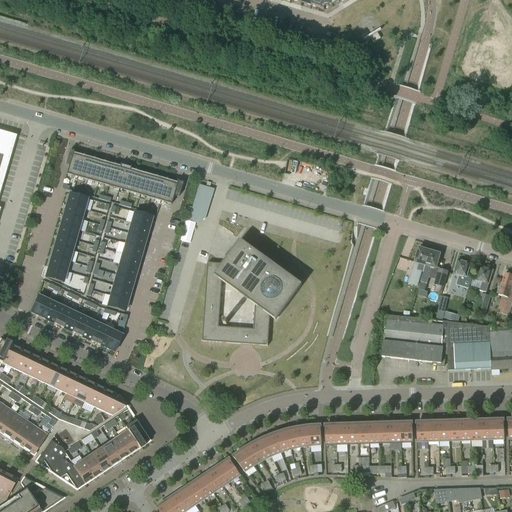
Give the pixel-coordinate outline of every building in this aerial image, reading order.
[(313,0),(312,6),(325,10),(326,9),(329,8),(330,9),(340,3),(337,0),(313,0)] [(383,0),(384,2),(380,5),(387,17),(402,8),(397,0),(383,0)] [(474,2),(461,44),(477,49),(489,7),(474,2)] [(377,33),(369,38),(372,43),(380,38),(377,33)] [(461,44),(457,58),(473,63),(477,49),(461,44)] [(30,85),(37,87),(40,80),(32,77),(30,85)] [(0,131),(0,189),(16,136),(0,131)] [(71,155),(65,175),(170,205),(176,185),(71,155)] [(199,219),(208,188),(198,185),(195,198),(192,208),(189,216),(199,219)] [(86,199),(69,194),(66,205),(83,210),(86,199)] [(80,220),(83,210),(66,205),(63,215),(80,220)] [(134,213),(131,223),(148,228),(151,218),(134,213)] [(77,231),(80,220),(63,215),(60,226),(77,231)] [(145,239),(148,228),(131,223),(128,234),(145,239)] [(74,241),(77,231),(60,226),(57,236),(74,241)] [(142,249),(145,239),(128,234),(125,244),(142,249)] [(71,251),(74,241),(57,236),(54,246),(71,251)] [(207,263),(202,342),(240,344),(242,329),(218,327),(221,281),(233,289),(255,306),(253,330),(252,345),(267,346),(270,316),(276,321),(302,285),(240,240),(223,264),(207,263)] [(139,260),(142,249),(125,244),(122,255),(139,260)] [(68,262),(71,251),(54,246),(51,257),(68,262)] [(411,274),(410,279),(420,282),(429,251),(418,248),(411,274)] [(420,282),(418,289),(419,290),(420,293),(424,294),(428,279),(435,281),(435,283),(443,286),(447,272),(435,269),(440,254),(429,251),(420,282)] [(136,270),(139,260),(122,255),(119,265),(136,270)] [(65,272),(68,262),(51,257),(49,261),(48,267),(65,272)] [(457,260),(453,274),(458,276),(456,285),(468,289),(469,284),(474,285),(475,280),(466,277),(470,264),(463,262),(463,261),(460,260),(459,261),(457,260)] [(164,278),(157,276),(145,326),(149,327),(140,362),(156,366),(182,263),(174,261),(172,266),(168,265),(164,278)] [(133,280),(136,270),(119,265),(116,275),(133,280)] [(62,283),(65,272),(48,267),(45,278),(62,283)] [(479,267),(475,280),(481,282),(479,291),(485,293),(492,270),(485,268),(486,268),(481,267),(479,267)] [(498,288),(496,294),(498,295),(498,296),(502,297),(498,310),(500,310),(508,313),(511,298),(511,284),(511,282),(511,276),(511,275),(507,274),(506,275),(504,274),(500,288),(498,288)] [(130,291),(133,280),(116,275),(113,286),(130,291)] [(127,301),(130,291),(113,286),(110,296),(127,301)] [(481,295),(477,308),(485,310),(489,297),(481,295)] [(39,317),(47,301),(38,296),(30,313),(39,317)] [(124,312),(127,301),(110,296),(107,307),(124,312)] [(441,296),(436,317),(443,319),(448,297),(441,296)] [(49,322),(57,305),(47,301),(39,317),(49,322)] [(389,302),(387,309),(401,313),(403,305),(389,302)] [(58,326),(66,310),(57,305),(49,322),(58,326)] [(67,330),(75,314),(66,310),(58,326),(67,330)] [(76,335),(84,318),(75,314),(67,330),(76,335)] [(386,316),(381,357),(440,364),(441,354),(447,355),(448,349),(447,323),(415,319),(386,316)] [(86,339),(93,323),(84,318),(76,335),(86,339)] [(95,344),(103,327),(93,323),(86,339),(95,344)] [(488,327),(447,323),(448,349),(453,348),(454,371),(490,369),(490,370),(488,327)] [(104,348),(112,331),(103,327),(95,344),(104,348)] [(240,344),(252,345),(253,330),(242,329),(240,344)] [(121,336),(112,331),(104,348),(114,353),(121,336)] [(0,340),(0,363),(1,364),(11,343),(5,341),(4,342),(0,340)] [(11,343),(1,364),(9,368),(18,349),(10,345),(11,343)] [(18,349),(9,368),(11,369),(19,372),(28,354),(20,350),(18,349)] [(28,354),(19,372),(21,373),(28,377),(37,358),(30,355),(28,354)] [(37,358),(28,377),(31,378),(38,381),(47,363),(40,359),(37,358)] [(47,363),(38,381),(41,383),(47,386),(56,367),(50,364),(47,363)] [(56,367),(47,386),(51,388),(56,390),(65,371),(60,369),(56,367)] [(65,371),(56,390),(61,392),(65,394),(74,375),(70,374),(65,371)] [(74,375),(65,394),(71,397),(74,399),(83,380),(80,379),(74,375)] [(83,380),(74,399),(81,402),(84,403),(93,384),(90,383),(83,380)] [(93,384),(84,403),(91,407),(93,407),(102,389),(100,388),(93,384)] [(102,389),(93,407),(101,412),(111,416),(126,407),(119,397),(110,393),(102,389)] [(0,417),(0,432),(3,435),(17,415),(6,408),(0,417)] [(66,417),(62,415),(56,411),(53,416),(58,420),(64,422),(66,417)] [(3,435),(13,442),(27,422),(17,415),(3,435)] [(51,430),(56,422),(46,416),(41,423),(51,430)] [(73,426),(76,420),(69,417),(69,418),(66,417),(64,422),(70,424),(73,426)] [(125,428),(127,431),(138,448),(139,450),(144,446),(144,445),(149,441),(135,421),(125,428)] [(13,442),(23,448),(37,429),(27,422),(13,442)] [(493,440),(492,422),(485,422),(485,424),(481,424),(482,441),(493,440)] [(498,422),(492,422),(493,440),(503,440),(503,423),(498,423),(498,422)] [(449,442),(449,423),(442,424),(442,425),(438,425),(439,448),(448,448),(448,442),(449,442)] [(460,441),(460,425),(455,425),(455,423),(449,423),(449,442),(460,441)] [(471,441),(470,423),(464,423),(464,424),(460,425),(460,441),(471,441)] [(482,441),(481,424),(476,424),(476,423),(470,423),(471,441),(482,441)] [(428,442),(427,424),(421,424),(421,426),(415,426),(416,443),(428,442)] [(439,448),(438,425),(433,425),(433,424),(427,424),(428,442),(438,442),(438,448),(439,448)] [(390,443),(390,427),(385,427),(385,425),(379,426),(380,444),(390,443)] [(401,443),(401,425),(394,425),(394,427),(390,427),(390,443),(401,443)] [(406,425),(401,425),(401,443),(412,443),(411,426),(406,426),(406,425)] [(358,444),(357,426),(351,426),(351,428),(347,428),(347,445),(358,444)] [(369,444),(368,427),(363,428),(363,426),(357,426),(358,444),(369,444)] [(380,444),(379,426),(372,426),(372,427),(368,427),(369,444),(380,444)] [(336,445),(336,427),(329,427),(329,429),(324,429),(325,445),(336,445)] [(347,445),(347,428),(342,428),(342,427),(336,427),(336,445),(347,445)] [(310,446),(308,428),(301,429),(301,431),(297,431),(300,448),(310,446)] [(321,445),(320,429),(315,429),(315,428),(308,428),(310,446),(321,445)] [(37,429),(23,448),(33,455),(47,436),(37,429)] [(127,431),(118,437),(129,454),(138,448),(127,431)] [(300,448),(297,431),(292,432),(292,431),(285,433),(290,450),(300,448)] [(290,450),(285,433),(278,435),(279,436),(275,437),(280,453),(290,450)] [(118,437),(109,443),(120,460),(129,454),(118,437)] [(280,453),(275,437),(270,439),(270,438),(263,440),(271,457),(280,453)] [(271,457),(263,440),(257,443),(258,445),(254,447),(261,461),(271,457)] [(40,464),(43,462),(59,447),(50,441),(36,462),(40,465),(40,464)] [(109,443),(100,449),(111,466),(120,460),(109,443)] [(496,453),(496,443),(488,443),(488,454),(496,453)] [(43,462),(50,472),(61,459),(65,454),(60,446),(59,447),(43,462)] [(261,461),(254,447),(250,449),(249,448),(243,451),(253,467),(261,461)] [(343,448),(345,457),(351,455),(349,447),(343,448)] [(100,449),(91,455),(102,472),(111,466),(100,449)] [(253,467),(243,451),(237,455),(238,456),(234,460),(244,473),(253,467)] [(91,455),(82,461),(93,478),(102,472),(91,455)] [(60,478),(65,474),(74,469),(73,467),(61,459),(50,472),(60,478)] [(73,467),(74,469),(84,484),(93,478),(82,461),(73,467)] [(240,476),(230,462),(226,465),(225,463),(220,467),(230,482),(240,476)] [(472,474),(472,467),(467,467),(467,462),(460,462),(460,475),(472,474)] [(482,466),(472,467),(472,474),(472,477),(482,477),(482,466)] [(230,482),(220,467),(215,470),(216,472),(212,474),(221,488),(230,482)] [(74,469),(65,474),(74,487),(74,488),(76,490),(84,484),(74,469)] [(5,474),(0,484),(0,498),(5,501),(16,480),(5,474)] [(221,488),(212,474),(208,477),(207,475),(202,479),(213,494),(221,488)] [(35,484),(24,479),(21,484),(26,490),(35,484)] [(213,494),(202,479),(197,482),(198,484),(194,486),(204,500),(213,494)] [(268,489),(264,483),(259,486),(263,492),(268,489)] [(204,500),(194,486),(190,489),(189,488),(185,491),(195,505),(204,500)] [(40,511),(42,511),(63,499),(44,489),(31,498),(40,511)] [(479,489),(467,490),(469,502),(481,500),(479,489)] [(40,511),(31,498),(26,490),(17,496),(20,500),(1,511),(40,511)] [(445,490),(433,491),(435,505),(447,503),(445,490)] [(456,490),(445,490),(447,503),(457,501),(457,504),(459,504),(456,490)] [(467,490),(456,490),(459,504),(469,502),(467,490)] [(195,505),(185,491),(179,494),(180,496),(177,498),(186,511),(195,505)] [(508,491),(498,493),(499,500),(509,498),(508,491)] [(241,497),(242,499),(246,506),(250,503),(244,495),(241,497)] [(185,511),(186,511),(177,498),(172,501),(171,500),(167,502),(174,511),(185,511)] [(246,506),(242,499),(238,502),(243,508),(246,506)] [(219,503),(221,507),(224,511),(226,511),(229,511),(222,501),(219,503)] [(174,511),(167,502),(161,507),(162,508),(158,511),(174,511)]
